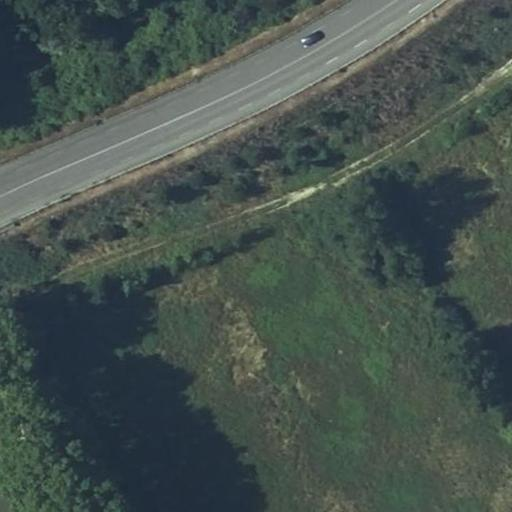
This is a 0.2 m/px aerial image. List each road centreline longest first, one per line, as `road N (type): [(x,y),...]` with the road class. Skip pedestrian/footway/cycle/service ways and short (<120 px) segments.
road 1 (track): [(511,66),(333,189),(0,300)]
road 2 (primary): [(381,0),(280,63),(0,189)]
road 3 (track): [(0,77),(153,0)]
